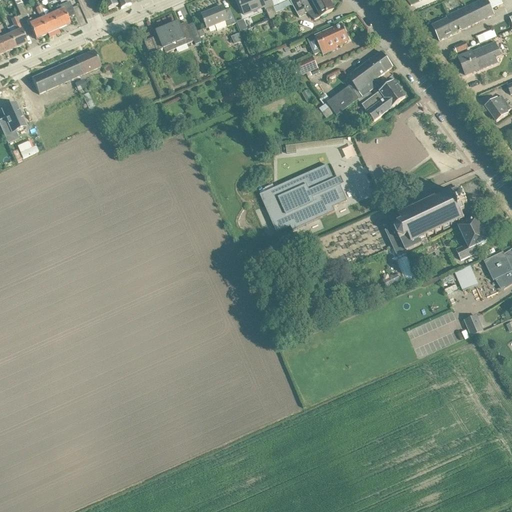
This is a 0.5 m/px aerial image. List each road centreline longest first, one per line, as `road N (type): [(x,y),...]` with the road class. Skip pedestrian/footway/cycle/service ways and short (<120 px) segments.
road 1 (tertiary): [(511,204),(359,0)]
road 2 (residential): [(397,0),(511,153)]
